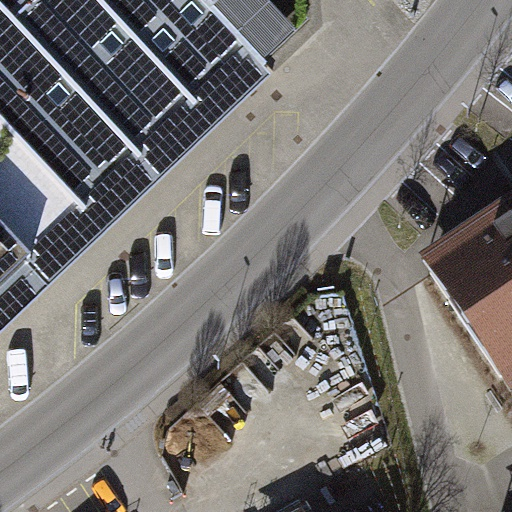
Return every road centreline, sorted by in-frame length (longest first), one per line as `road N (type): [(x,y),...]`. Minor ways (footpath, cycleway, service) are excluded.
road 1 (residential): [(0,480),(172,341),(330,190),(498,0)]
road 2 (unknown): [(330,190),(401,308),(434,388),(457,487)]
